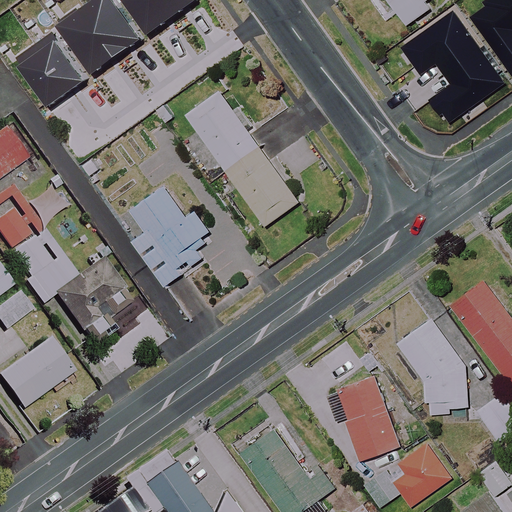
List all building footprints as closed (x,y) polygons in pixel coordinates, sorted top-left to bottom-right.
[(141,1),(140,0),(61,0),(73,28),(141,1)] [(429,0),(390,0),(409,25),(432,8),(427,2),(429,0)] [(511,50),(511,46),(490,14),(430,55),(452,87),(488,62),(490,66),(511,50)] [(167,34),(158,23),(122,49),(159,98),(200,68),(173,30),(167,34)] [(58,76),(83,59),(70,39),(38,60),(51,80),(58,76)] [(302,201),(222,91),(188,115),(268,226),(302,201)] [(0,203),(8,198),(3,189),(0,191),(0,176),(25,159),(3,128),(0,130),(0,203)] [(186,278),(183,273),(180,269),(188,263),(191,267),(204,257),(199,250),(207,244),(203,238),(211,232),(197,211),(188,217),(167,186),(133,210),(148,232),(134,242),(165,285),(169,291),(186,278)] [(0,237),(10,252),(32,236),(10,206),(0,213),(0,237)] [(78,276),(77,276),(43,228),(32,236),(10,252),(28,276),(23,280),(40,304),(53,294),(78,276)] [(78,276),(53,294),(80,330),(92,347),(112,332),(118,340),(138,325),(132,317),(143,310),(120,278),(123,276),(114,263),(109,267),(102,258),(99,260),(78,276)] [(0,293),(12,285),(0,268),(0,293)] [(511,316),(485,281),(452,306),(511,386),(511,316)] [(32,308),(19,291),(0,305),(0,324),(4,330),(32,308)] [(425,378),(424,403),(430,402),(431,416),(454,413),(453,408),(470,406),(467,365),(434,319),(400,343),(425,378)] [(73,371),(48,337),(0,372),(0,378),(21,408),(73,371)] [(364,366),(346,341),(320,360),(338,385),(364,366)] [(401,446),(375,376),(337,390),(363,460),(401,446)] [(479,410),(500,444),(511,436),(511,404),(505,394),(479,410)] [(312,479),(273,428),(241,452),(286,511),(303,511),(333,490),(320,473),(312,479)] [(456,476),(430,439),(399,460),(409,474),(396,483),(412,506),(456,476)] [(511,486),(511,473),(502,456),(480,469),(495,496),(511,486)] [(142,488),(159,511),(220,511),(229,506),(218,491),(202,503),(173,465),(142,488)] [(401,494),(386,471),(367,485),(382,507),(401,494)] [(502,511),(487,489),(459,508),(461,511),(502,511)]
